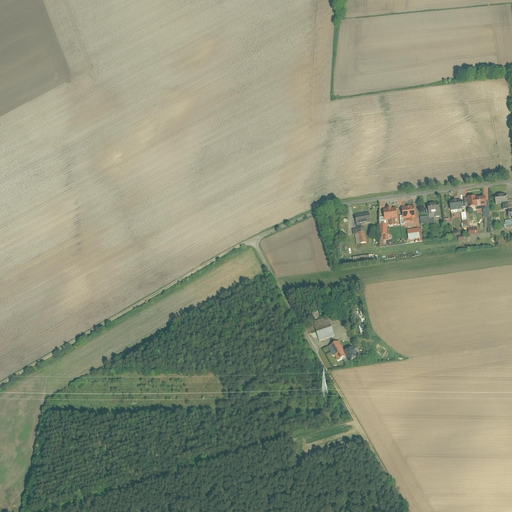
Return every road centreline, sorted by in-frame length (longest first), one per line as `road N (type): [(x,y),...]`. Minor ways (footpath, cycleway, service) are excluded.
road 1 (residential): [(405,511),(253,240),(345,202),(511,182)]
road 2 (track): [(0,383),(253,240)]
